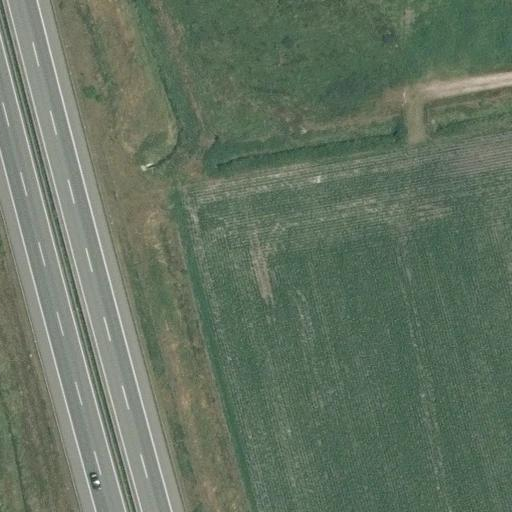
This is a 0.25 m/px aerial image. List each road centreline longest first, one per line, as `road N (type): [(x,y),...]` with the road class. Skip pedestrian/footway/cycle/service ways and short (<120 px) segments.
road 1 (motorway): [(156,511),(21,0)]
road 2 (motorway): [(0,135),(103,511)]
